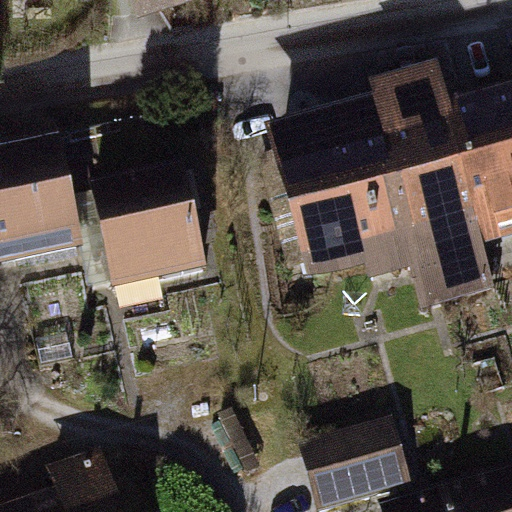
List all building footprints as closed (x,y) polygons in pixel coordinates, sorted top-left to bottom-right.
[(138,0),(146,25),(225,0),(138,0)] [(424,258),(437,305),(511,284),(511,279),(498,230),(462,101),(452,61),(375,82),(379,96),(424,258)] [(498,230),(511,226),(511,87),(462,101),(498,230)] [(312,288),(424,258),(379,96),(268,127),(312,288)] [(74,128),(0,143),(0,321),(13,319),(2,266),(98,246),(74,128)] [(196,157),(104,180),(124,265),(217,243),(196,157)] [(248,407),(232,416),(263,472),(279,464),(248,407)] [(410,410),(314,440),(334,505),(431,474),(410,410)] [(144,511),(121,447),(63,467),(71,488),(0,511),(144,511)] [(511,511),(511,463),(393,499),(396,511),(511,511)]
